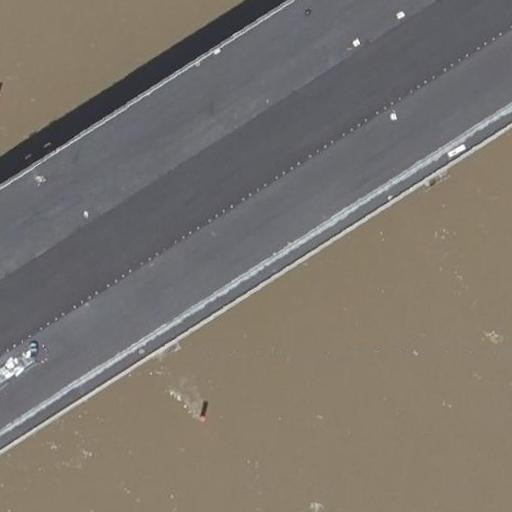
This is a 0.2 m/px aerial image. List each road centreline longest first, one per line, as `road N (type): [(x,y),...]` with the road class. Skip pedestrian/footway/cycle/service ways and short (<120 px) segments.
road 1 (secondary): [(511,47),(0,377)]
road 2 (secondary): [(0,408),(511,81)]
